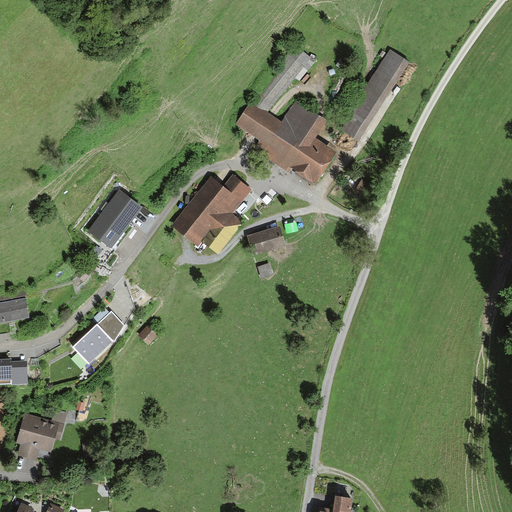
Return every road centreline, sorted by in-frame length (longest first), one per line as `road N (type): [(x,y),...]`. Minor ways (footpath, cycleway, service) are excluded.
road 1 (residential): [(376,224),(337,212),(259,165),(211,165),(179,189),(124,266),(65,327),(46,340),(0,345)]
road 2 (residential): [(304,511),(323,393),(376,224)]
road 3 (track): [(498,511),(490,493),(493,379),(511,259)]
road 4 (track): [(400,164),(435,90),(501,0)]
